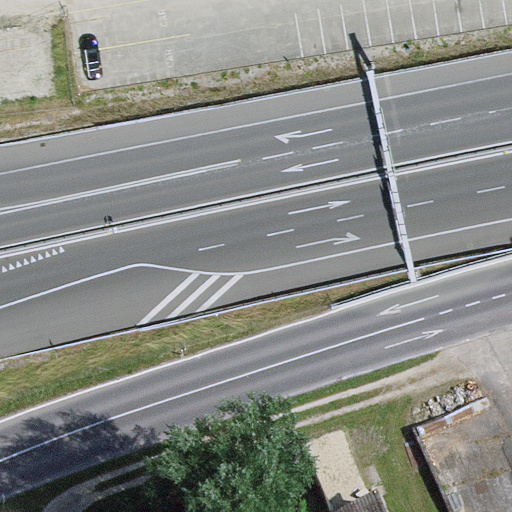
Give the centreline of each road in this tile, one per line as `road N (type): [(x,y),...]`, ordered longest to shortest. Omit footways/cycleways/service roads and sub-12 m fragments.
road 1 (primary): [(511,292),(0,460)]
road 2 (motorway): [(42,275),(511,184)]
road 3 (motorway): [(511,108),(238,162)]
road 4 (motorway): [(238,162),(0,228)]
road 5 (motorway): [(238,162),(0,192)]
